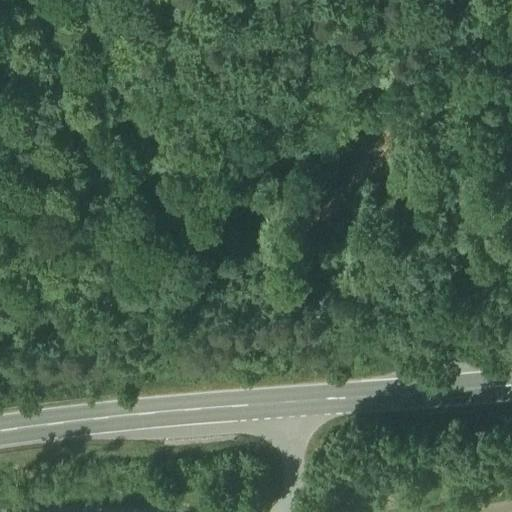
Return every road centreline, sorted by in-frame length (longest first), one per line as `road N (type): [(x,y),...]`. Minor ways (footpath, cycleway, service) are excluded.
road 1 (secondary): [(0,428),(292,400)]
road 2 (secondary): [(292,400),(511,385)]
